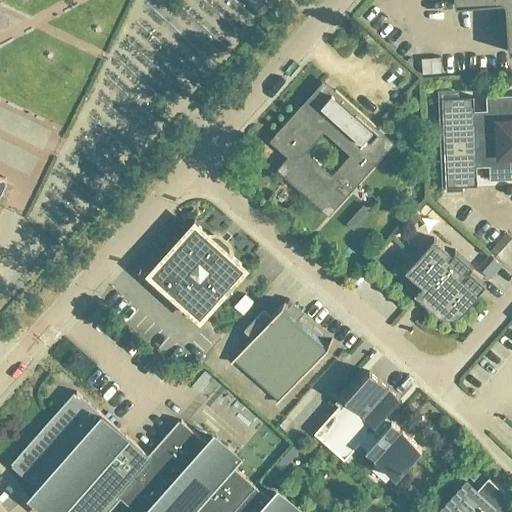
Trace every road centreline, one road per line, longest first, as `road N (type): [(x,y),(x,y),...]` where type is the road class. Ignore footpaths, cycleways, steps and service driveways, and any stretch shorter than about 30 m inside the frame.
road 1 (unclassified): [(193,165),(426,377),(445,378),(511,304)]
road 2 (unclassified): [(193,165),(343,0)]
road 3 (unclassified): [(45,321),(60,315),(193,165)]
road 4 (unknown): [(60,315),(168,410)]
